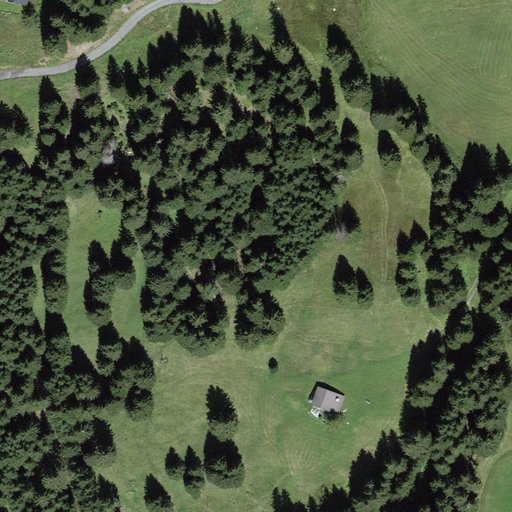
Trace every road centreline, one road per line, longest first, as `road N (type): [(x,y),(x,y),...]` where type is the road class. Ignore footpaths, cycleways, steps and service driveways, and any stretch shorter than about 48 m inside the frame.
road 1 (track): [(348,392),(447,328),(511,227)]
road 2 (track): [(177,0),(70,66),(0,76)]
